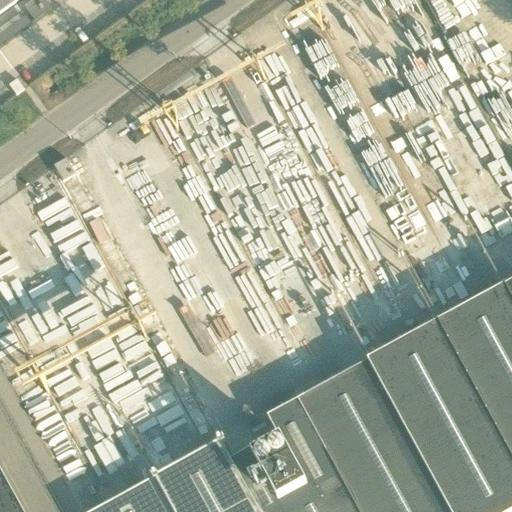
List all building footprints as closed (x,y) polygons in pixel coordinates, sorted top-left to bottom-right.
[(0,0),(0,20),(27,0),(0,0)] [(44,0),(35,0),(25,7),(36,22),(52,11),(44,0)] [(67,160),(55,167),(64,183),(76,176),(67,160)] [(511,511),(511,284),(506,288),(505,286),(504,287),(505,289),(439,324),(438,323),(437,323),(438,325),(298,402),(359,511),(511,511)] [(222,443),(97,511),(359,511),(298,402),(269,418),(276,430),(246,446),(249,452),(232,461),(222,443)] [(0,511),(23,511),(0,469),(0,511)]
